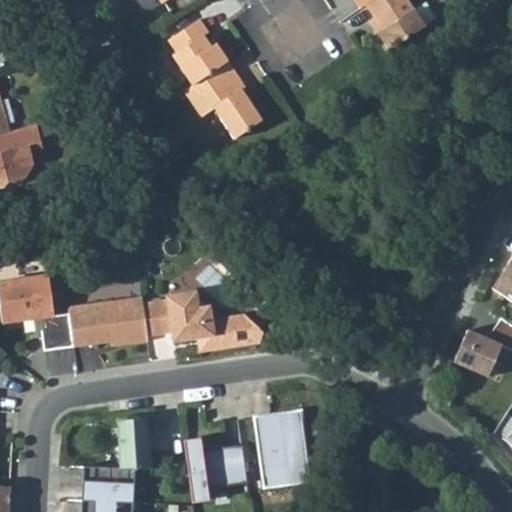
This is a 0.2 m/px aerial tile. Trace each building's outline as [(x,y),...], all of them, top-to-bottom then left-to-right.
[(26,4),(23,0),(0,0),(0,9),(0,11),(26,4)] [(350,0),(357,9),(362,6),(371,0),(350,0)] [(369,16),(381,32),(375,36),(387,52),(435,17),(422,0),(418,0),(412,5),(408,0),(371,0),(362,6),(369,16)] [(381,32),(369,16),(364,21),(365,22),(375,36),(381,32)] [(191,86),(226,62),(215,47),(211,50),(203,39),(207,36),(195,18),(165,39),(174,52),(170,54),(191,86)] [(96,38),(110,58),(121,51),(107,31),(96,38)] [(242,87),(226,62),(191,86),(183,92),(200,118),(212,110),(230,137),(257,120),(238,91),(242,87)] [(0,96),(0,137),(10,134),(0,96)] [(42,155),(35,127),(10,134),(0,137),(0,191),(20,187),(32,168),(29,158),(42,155)] [(511,259),(492,289),(511,303),(511,259)] [(43,350),(73,347),(68,313),(53,315),(48,275),(0,282),(0,313),(1,322),(39,317),(43,350)] [(167,301),(143,305),(147,334),(171,331),(175,355),(227,347),(223,320),(209,322),(208,308),(196,310),(194,294),(167,298),(167,301)] [(142,298),(67,308),(68,313),(73,347),(121,340),(122,345),(147,341),(147,334),(143,305),(142,298)] [(511,349),(511,326),(500,319),(486,340),(467,331),(453,363),(487,378),(501,347),(511,352),(511,349)] [(300,411),(254,418),(264,488),(310,481),(300,411)] [(83,511),(127,511),(130,468),(150,469),(146,420),(117,421),(120,468),(85,466),(83,511)] [(247,484),(242,446),(185,454),(191,492),(247,484)] [(0,511),(7,511),(9,487),(0,486),(0,511)]
